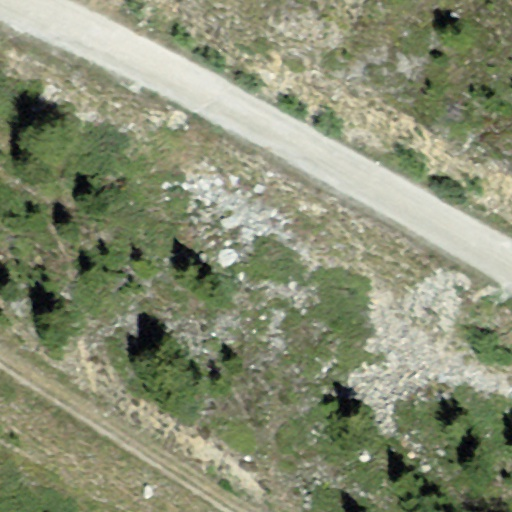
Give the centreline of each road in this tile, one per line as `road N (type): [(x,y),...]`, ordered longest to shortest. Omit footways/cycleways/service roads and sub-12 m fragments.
road 1 (track): [(8,0),(209,94),(511,264)]
road 2 (track): [(246,511),(0,352)]
